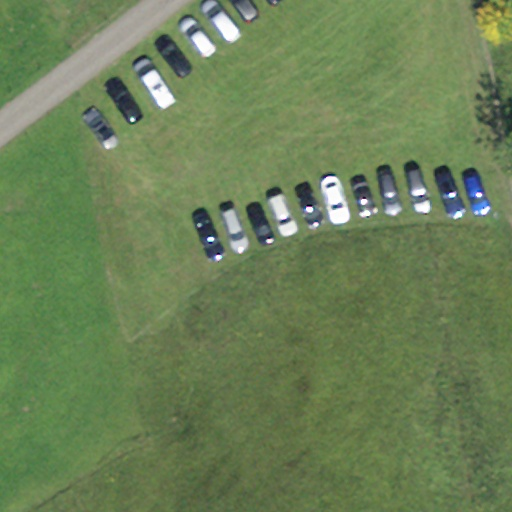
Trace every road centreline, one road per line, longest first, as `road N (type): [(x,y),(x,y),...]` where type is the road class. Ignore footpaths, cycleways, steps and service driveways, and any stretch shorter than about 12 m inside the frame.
road 1 (residential): [(0,122),(160,0)]
road 2 (track): [(484,0),(511,138)]
